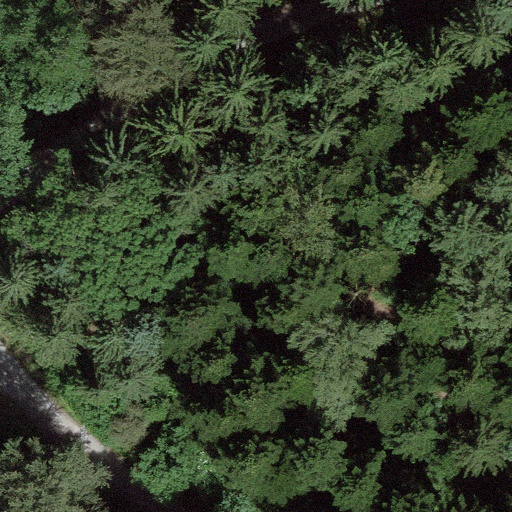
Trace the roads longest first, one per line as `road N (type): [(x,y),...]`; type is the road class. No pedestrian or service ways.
road 1 (track): [(0,145),(321,0)]
road 2 (track): [(206,511),(148,477),(46,392),(0,341)]
